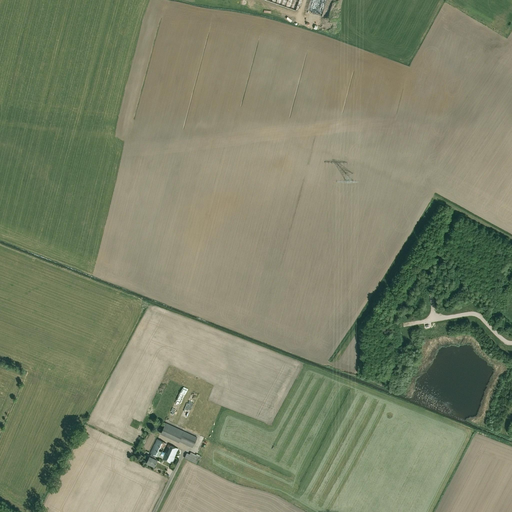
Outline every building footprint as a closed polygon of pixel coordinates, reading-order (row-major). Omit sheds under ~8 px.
[(183,406),(189,389),(184,388),(178,405),(183,406)] [(194,407),(199,395),(194,393),(189,404),(194,407)] [(161,433),(192,447),(197,437),(165,423),(161,433)] [(157,457),(161,459),(164,452),(162,452),(166,443),(157,439),(150,453),(151,454),(150,457),(149,457),(146,463),(154,467),(157,460),(156,460),(157,457)] [(164,452),(161,459),(171,464),(174,458),(178,449),(168,444),(164,452)] [(184,458),(196,463),(198,459),(199,460),(201,457),(200,456),(200,455),(197,453),(196,455),(191,452),(189,454),(186,453),(184,458)]
